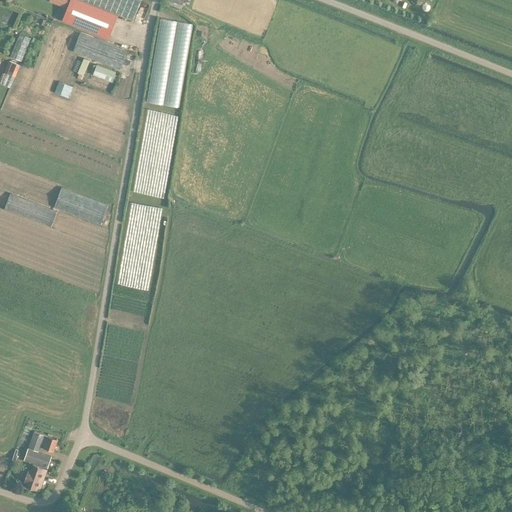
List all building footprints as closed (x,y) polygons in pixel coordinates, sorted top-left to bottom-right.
[(46,15),(53,0),(51,0),(25,0),(23,5),(46,15)] [(108,39),(117,16),(76,0),(69,0),(62,20),(108,39)] [(76,0),(117,16),(117,15),(132,21),(140,0),(76,0)] [(43,26),(45,21),(30,15),(28,20),(43,26)] [(126,51),(79,33),(72,52),(119,70),(126,51)] [(19,34),(10,57),(20,61),(29,39),(19,34)] [(83,58),(78,73),(84,75),(89,60),(83,58)] [(18,65),(9,61),(0,83),(9,87),(18,65)] [(92,75),(111,83),(115,72),(96,65),(92,75)] [(66,98),(70,87),(58,82),(54,93),(66,98)] [(100,225),(107,206),(61,188),(53,207),(100,225)] [(50,227),(56,212),(10,194),(4,210),(50,227)] [(23,461),(47,469),(51,457),(38,452),(40,445),(43,446),(43,448),(53,452),(57,441),(34,433),(28,449),(27,449),(23,461)] [(26,483),(24,487),(39,492),(46,470),(32,465),(30,472),(27,471),(23,482),(26,483)]
